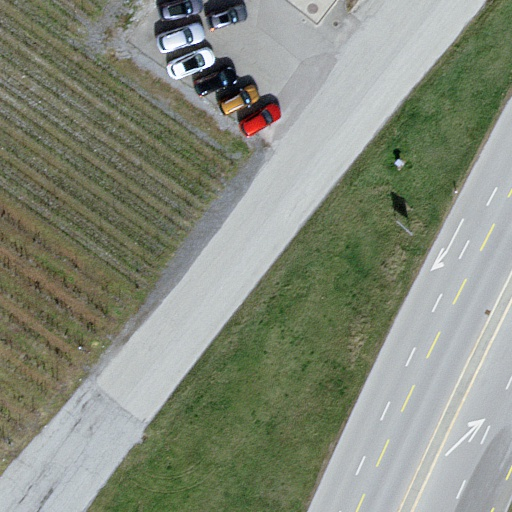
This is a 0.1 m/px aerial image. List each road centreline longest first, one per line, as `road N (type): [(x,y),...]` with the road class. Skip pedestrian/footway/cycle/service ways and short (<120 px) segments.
road 1 (residential): [(437,0),(31,511)]
road 2 (primary): [(511,284),(405,511)]
